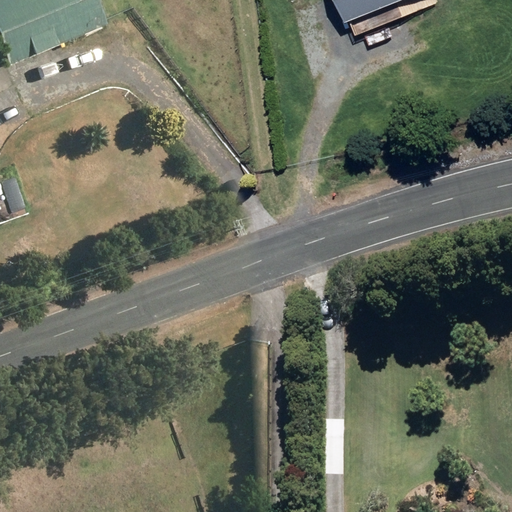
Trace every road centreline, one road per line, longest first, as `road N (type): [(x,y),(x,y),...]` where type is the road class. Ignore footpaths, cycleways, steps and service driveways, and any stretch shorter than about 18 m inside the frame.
road 1 (residential): [(347,232),(0,355)]
road 2 (residential): [(511,186),(347,232)]
